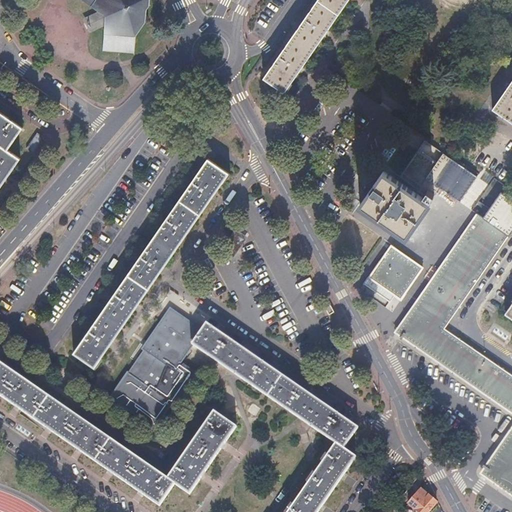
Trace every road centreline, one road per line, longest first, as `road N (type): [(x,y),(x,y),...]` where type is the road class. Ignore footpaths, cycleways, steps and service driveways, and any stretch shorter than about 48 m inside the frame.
road 1 (tertiary): [(257,138),(411,434)]
road 2 (tertiary): [(0,273),(166,88),(193,73)]
road 3 (tertiary): [(110,129),(0,255)]
road 4 (residential): [(511,359),(463,324),(511,252)]
road 5 (residential): [(115,511),(0,427)]
road 6 (residential): [(0,54),(110,129)]
